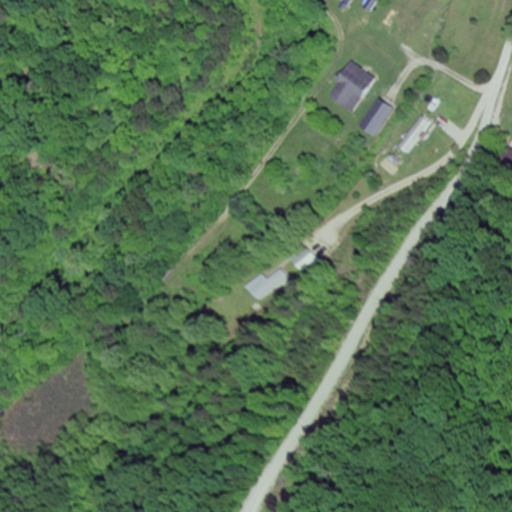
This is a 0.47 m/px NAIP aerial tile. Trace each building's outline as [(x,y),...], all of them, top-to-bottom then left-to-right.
[(378,81),(351,62),(328,97),(354,115),(378,81)] [(373,138),(397,114),(383,101),(359,125),(373,138)] [(398,150),(408,156),(431,125),(422,118),(398,150)] [(299,274),(315,261),(304,249),(289,261),(299,274)] [(259,277),(244,289),(254,301),(282,278),(277,271),(264,282),(259,277)]
